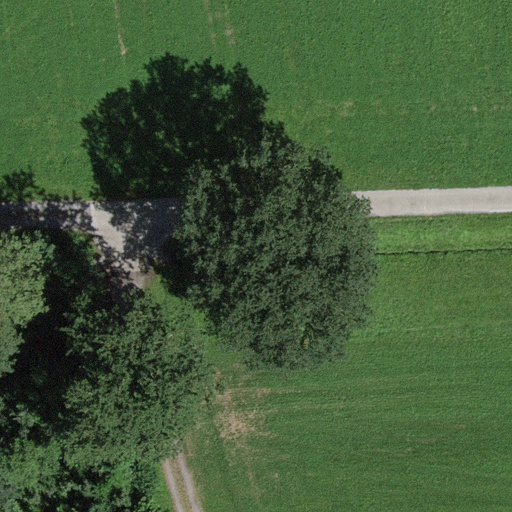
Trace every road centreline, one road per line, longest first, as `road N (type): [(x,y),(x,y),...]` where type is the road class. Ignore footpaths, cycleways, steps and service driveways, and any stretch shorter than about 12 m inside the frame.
road 1 (track): [(511,202),(0,221)]
road 2 (track): [(193,511),(109,216)]
